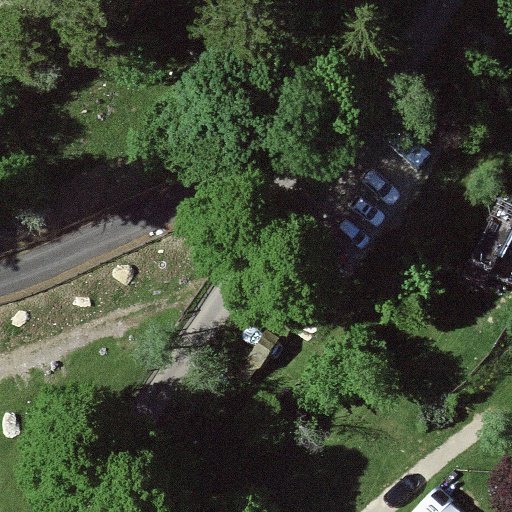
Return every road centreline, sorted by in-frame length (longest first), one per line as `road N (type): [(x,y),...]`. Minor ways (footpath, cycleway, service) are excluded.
road 1 (unclassified): [(377,97),(199,336),(81,511)]
road 2 (unclassified): [(377,97),(169,205),(0,275)]
